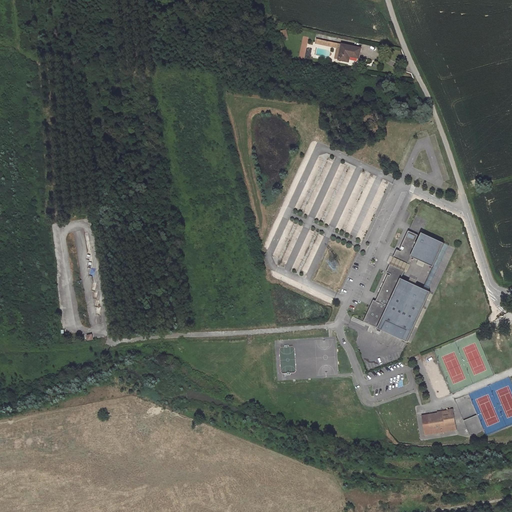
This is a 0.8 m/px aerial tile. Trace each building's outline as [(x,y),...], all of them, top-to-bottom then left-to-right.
[(305,59),(308,36),(302,36),(300,53),(296,52),(295,58),(305,59)] [(343,45),(338,43),(318,39),(317,44),(338,48),(335,61),(339,62),(343,45)] [(362,49),(343,45),(339,62),(349,64),(351,58),(359,60),(362,49)] [(396,250),(393,257),(407,263),(410,256),(416,243),(414,242),(417,235),(407,231),(399,249),(401,250),(400,252),(396,250)] [(416,243),(410,256),(432,267),(442,242),(420,233),(416,243)] [(438,255),(430,279),(439,282),(447,259),(438,255)] [(387,274),(374,301),(386,307),(399,278),(403,271),(389,264),(386,272),(390,274),(389,275),(387,274)] [(386,307),(376,329),(381,331),(406,343),(430,292),(422,288),(399,278),(386,307)] [(365,323),(376,329),(386,307),(374,301),(365,323)] [(448,413),(448,415),(422,419),(424,433),(455,429),(453,412),(448,413)]
